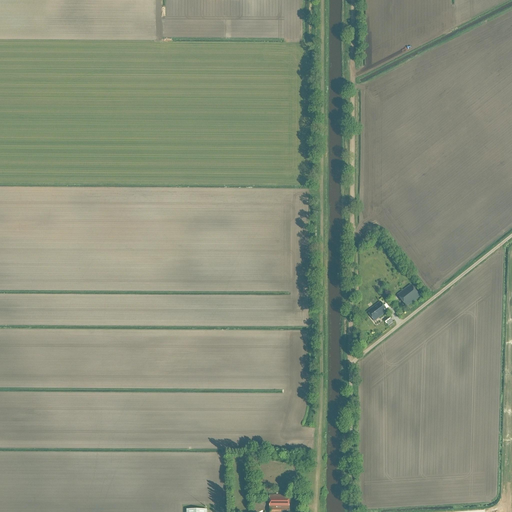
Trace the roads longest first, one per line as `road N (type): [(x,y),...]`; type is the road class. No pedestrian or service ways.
road 1 (track): [(324,0),(315,511)]
road 2 (track): [(351,0),(350,366)]
road 3 (unclassified): [(351,511),(350,366),(511,235)]
